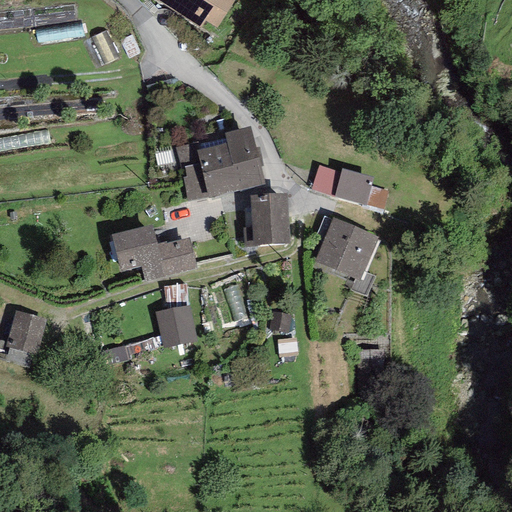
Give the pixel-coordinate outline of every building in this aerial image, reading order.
[(234,0),(156,0),(200,27),(205,20),(217,27),(234,0)] [(249,127),(224,133),(226,145),(239,191),(264,185),(259,167),(263,166),(258,148),(255,149),(249,127)] [(197,141),(174,147),(180,167),(183,166),(199,162),(197,152),(200,151),(197,141)] [(239,191),(226,145),(200,151),(197,152),(199,162),(209,196),(209,199),(239,191)] [(199,162),(183,166),(186,177),(182,179),(188,202),(209,196),(199,162)] [(333,197),(341,173),(319,166),(311,190),(333,197)] [(373,179),(341,170),(341,173),(333,197),(365,206),(373,179)] [(285,194),(250,196),(253,248),(289,245),(285,194)] [(377,236),(332,218),(314,262),(359,280),(377,236)] [(152,224),(111,235),(121,272),(141,267),(145,282),(196,269),(188,239),(166,244),(165,241),(157,243),(152,224)] [(190,306),(155,313),(163,349),(198,341),(190,306)] [(45,321),(16,312),(6,346),(35,354),(45,321)] [(290,316),(271,313),(268,331),(287,334),(290,316)]
